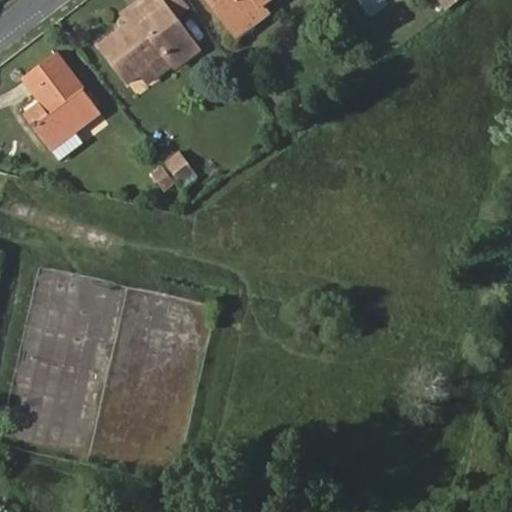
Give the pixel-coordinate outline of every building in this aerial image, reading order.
[(124,84),(139,73),(163,56),(170,65),(172,69),(195,52),(174,23),(156,0),(144,0),(130,11),(136,18),(129,24),(98,48),(124,84)] [(188,9),(180,0),(156,0),(174,23),(188,9)] [(206,0),(229,32),(249,20),(253,26),(265,18),(260,9),(272,0),(206,0)] [(123,16),(129,24),(136,18),(130,11),(123,16)] [(54,56),(26,78),(52,114),(37,127),(53,149),(98,114),(54,56)] [(163,56),(139,73),(146,83),(170,65),(163,56)] [(179,150),(163,163),(181,185),(197,172),(179,150)] [(176,185),(170,177),(159,184),(165,192),(176,185)]
